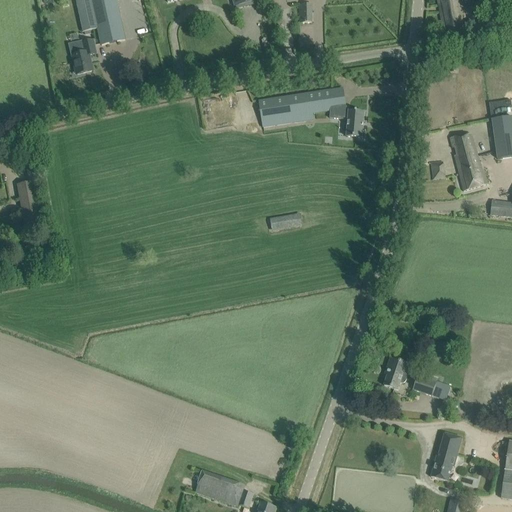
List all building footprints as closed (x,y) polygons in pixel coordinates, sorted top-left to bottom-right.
[(102,46),(125,41),(115,0),(79,0),(77,1),(85,32),(98,29),(102,46)] [(465,16),(462,0),(437,0),(445,44),(466,40),(462,17),(465,16)] [(299,5),(300,24),(312,23),(312,5),(299,5)] [(494,19),(478,20),(479,40),(481,40),(494,39),(495,39),(494,19)] [(81,42),(69,45),(72,57),(73,56),(77,75),(92,72),(89,56),(97,54),(94,41),(82,44),(81,42)] [(451,60),(450,73),(458,74),(459,61),(451,60)] [(366,113),(336,111),(333,91),(260,102),(264,128),(307,121),(306,115),(332,111),(332,119),(348,120),(347,138),(357,138),(357,139),(359,139),(364,139),(364,130),(362,129),(364,114),(366,114),(366,113)] [(294,149),(308,148),(307,125),(293,126),(294,149)] [(455,138),(450,139),(452,149),(454,148),(457,157),(454,157),(464,192),(489,186),(484,170),(483,171),(471,135),(468,135),(454,137),(455,138)] [(445,179),(443,163),(431,164),(433,180),(445,179)] [(38,222),(33,193),(31,181),(38,180),(36,167),(26,169),(28,181),(17,183),(25,224),(38,222)] [(511,203),(491,201),(490,215),(511,217),(511,203)] [(272,232),(303,227),(300,214),(270,220),(272,232)] [(405,376),(403,374),(407,364),(391,359),(386,375),(388,376),(384,387),(397,391),(400,384),(403,384),(405,383),(406,381),(406,378),(405,376)] [(437,383),(418,377),(413,391),(432,397),(437,383)] [(437,457),(431,478),(448,483),(452,468),(454,468),(457,459),(462,439),(445,434),(439,454),(438,457),(437,457)] [(501,499),(511,500),(511,442),(509,442),(501,499)] [(244,492),(246,486),(203,472),(196,494),(238,509),(239,506),(248,509),(253,495),(244,492)] [(465,511),(468,504),(451,500),(447,511),(465,511)] [(274,511),(276,508),(261,503),(258,511),(274,511)]
